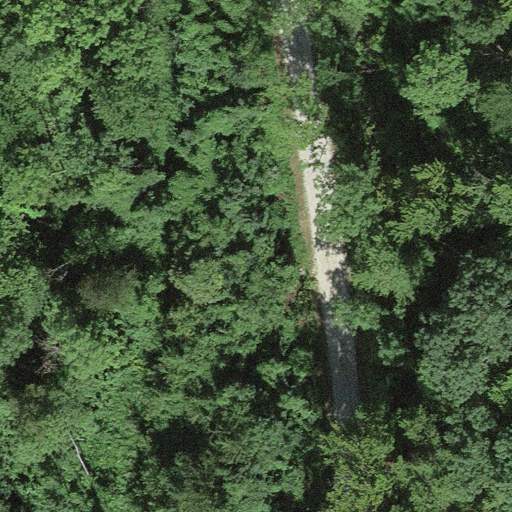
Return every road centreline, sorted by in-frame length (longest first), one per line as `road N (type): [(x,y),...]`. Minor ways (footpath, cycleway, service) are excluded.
road 1 (track): [(354,511),(284,0)]
road 2 (track): [(168,0),(173,59),(143,511)]
